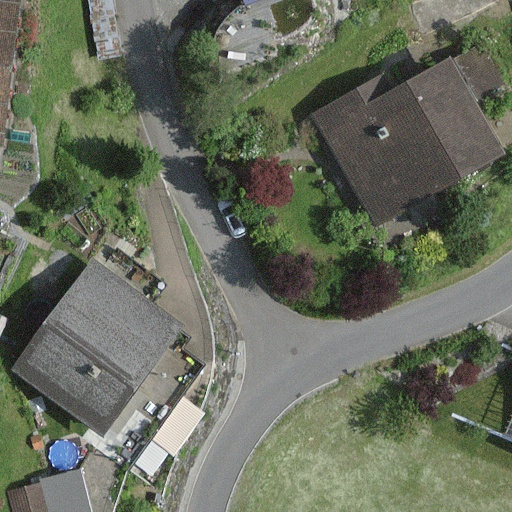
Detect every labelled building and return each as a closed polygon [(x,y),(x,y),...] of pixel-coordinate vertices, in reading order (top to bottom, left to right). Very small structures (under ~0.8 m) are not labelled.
[(0,0),(0,146),(1,147),(18,0),(0,0)] [(112,0),(89,0),(99,59),(122,55),(112,0)] [(496,83),(473,45),(401,87),(389,67),(306,116),(374,230),(503,154),(470,98),(496,83)] [(180,332),(184,326),(94,259),(10,372),(90,431),(84,439),(125,470),(202,366),(180,350),(188,338),(180,332)] [(0,316),(0,339),(8,320),(0,316)] [(42,485),(7,492),(11,511),(92,511),(82,470),(41,481),(42,485)]
